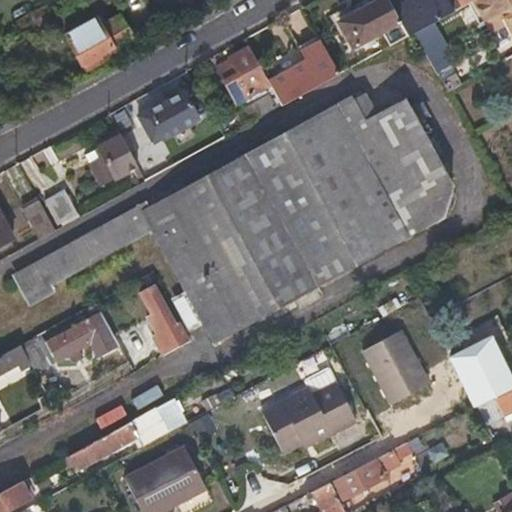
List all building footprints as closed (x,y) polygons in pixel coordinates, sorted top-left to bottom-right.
[(393,12),(385,0),(376,0),(339,21),(352,45),(398,20),(393,12)] [(453,11),(446,0),(413,0),(393,12),(398,20),(407,36),(412,34),(453,11)] [(446,0),(453,11),(471,1),(473,0),(446,0)] [(498,12),(511,37),(511,0),(473,0),(471,1),(482,21),(498,12)] [(134,43),(118,15),(99,26),(96,20),(64,37),(80,64),(97,56),(100,61),(134,43)] [(337,74),(320,43),(300,55),(305,63),(269,84),(269,85),(281,105),(337,74)] [(269,84),(248,46),(214,65),(234,103),(269,85),(269,84)] [(198,119),(181,90),(136,115),(150,140),(159,134),(162,140),(198,119)] [(238,112),(245,125),(274,109),(267,97),(238,112)] [(230,165),(203,180),(165,201),(163,198),(149,206),(144,200),(34,260),(38,268),(15,280),(28,304),(52,292),(49,285),(151,229),(204,324),(227,311),(237,329),(440,219),(448,184),(402,98),(361,120),(350,100),(261,148),(234,163),(230,165)] [(137,168),(119,136),(96,148),(102,159),(89,166),(101,187),(131,172),(137,168)] [(234,163),(261,148),(255,137),(227,152),(234,163)] [(102,159),(96,148),(83,155),(89,166),(102,159)] [(197,169),(203,180),(230,165),(223,154),(197,169)] [(131,172),(138,183),(143,180),(137,168),(131,172)] [(58,221),(61,225),(76,217),(62,192),(44,201),(56,222),(58,221)] [(53,230),(37,200),(21,211),(36,239),(53,230)] [(0,245),(13,238),(0,215),(0,245)] [(187,341),(178,324),(175,325),(153,285),(139,293),(150,315),(146,317),(155,336),(152,338),(155,344),(160,342),(165,353),(187,341)] [(118,345),(100,313),(46,343),(44,340),(30,348),(41,370),(67,355),(71,362),(82,356),(79,349),(90,343),(97,356),(118,345)] [(425,385),(396,331),(361,349),(389,404),(425,385)] [(0,373),(16,366),(18,370),(29,364),(19,345),(0,355),(0,373)] [(282,453),(300,444),(309,439),(313,446),(356,424),(336,385),(314,397),(309,389),(261,413),(282,453)] [(511,386),(476,405),(482,417),(497,409),(501,416),(511,410),(511,386)] [(243,428),(227,396),(207,406),(209,410),(224,438),(243,428)] [(136,443),(125,423),(65,456),(76,474),(136,443)] [(309,439),(300,444),(303,451),(313,446),(309,439)] [(409,454),(404,443),(327,483),(331,491),(335,489),(340,500),(382,478),(379,473),(398,464),(397,460),(409,454)] [(123,479),(134,501),(197,468),(185,446),(123,479)] [(197,468),(134,501),(140,511),(158,511),(207,486),(197,468)] [(23,479),(0,491),(0,511),(3,511),(33,497),(23,479)] [(342,511),(331,491),(327,483),(307,493),(316,511),(342,511)] [(511,511),(511,492),(501,498),(508,511),(507,511),(511,511)]
